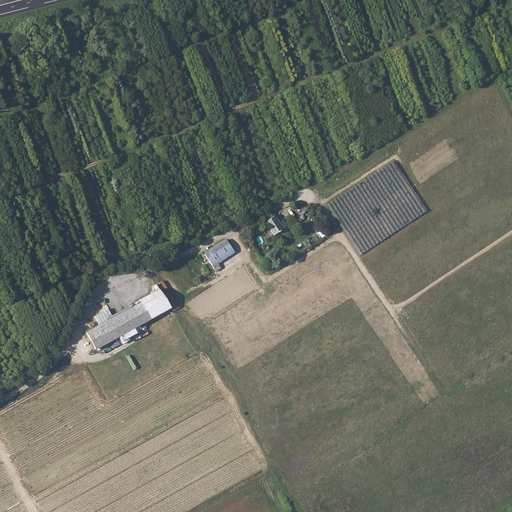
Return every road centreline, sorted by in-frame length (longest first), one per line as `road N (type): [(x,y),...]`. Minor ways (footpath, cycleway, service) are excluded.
road 1 (unclassified): [(0,407),(56,367),(111,287),(310,193)]
road 2 (track): [(511,232),(391,310),(310,193)]
